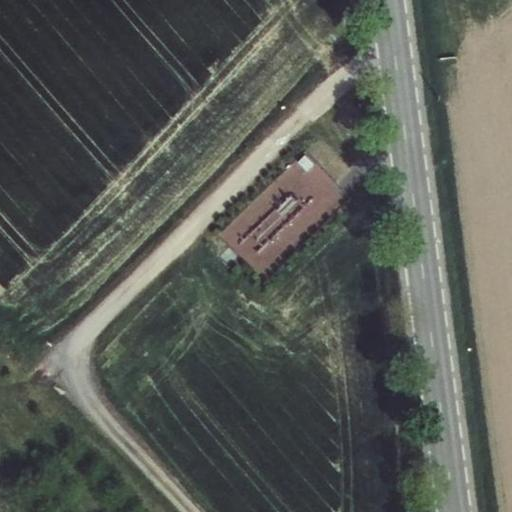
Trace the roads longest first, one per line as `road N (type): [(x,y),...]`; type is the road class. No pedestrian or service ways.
road 1 (tertiary): [(456,511),(387,0)]
road 2 (track): [(394,58),(312,109),(45,374)]
